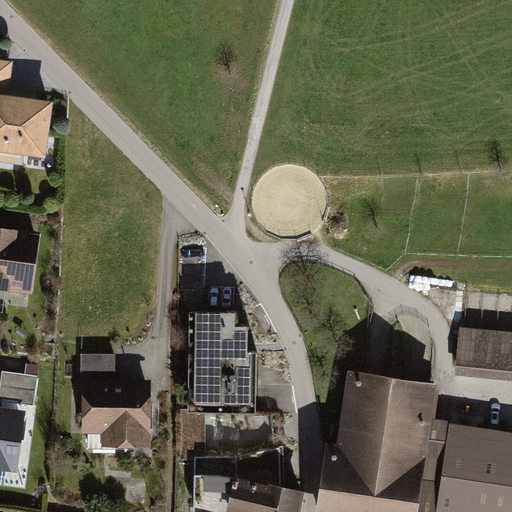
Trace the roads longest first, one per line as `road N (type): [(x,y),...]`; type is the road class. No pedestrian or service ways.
road 1 (unclassified): [(0,12),(231,245),(269,294),(304,378),(316,462),(311,511)]
road 2 (track): [(231,245),(287,0)]
